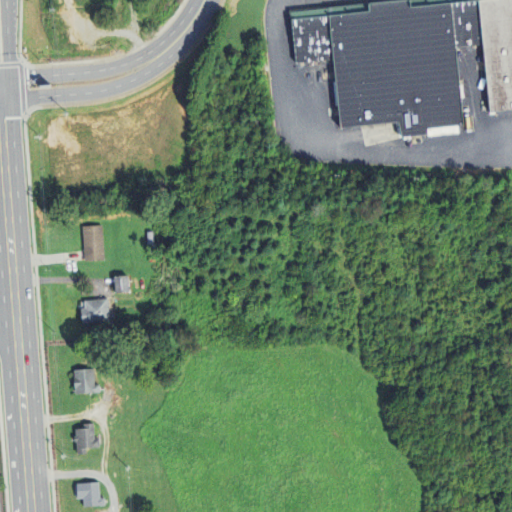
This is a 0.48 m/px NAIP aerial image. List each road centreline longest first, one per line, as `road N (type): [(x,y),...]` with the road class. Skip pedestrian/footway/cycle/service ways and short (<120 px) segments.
road 1 (secondary): [(5,211),(12,154),(4,0)]
road 2 (residential): [(0,98),(101,90),(135,78),(163,51)]
road 3 (secondary): [(28,511),(16,345)]
road 4 (residential): [(163,51),(97,70),(0,77)]
road 5 (secondary): [(16,345),(5,211)]
